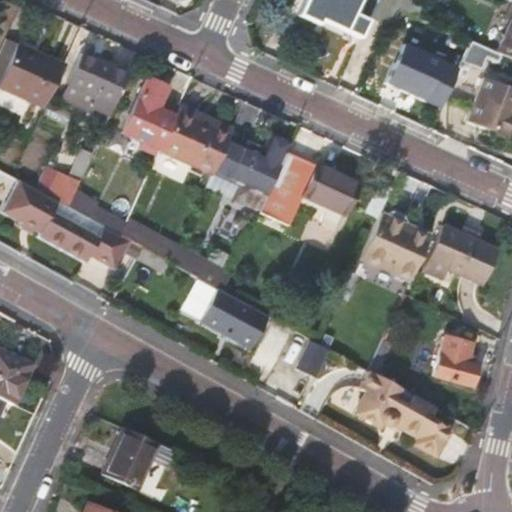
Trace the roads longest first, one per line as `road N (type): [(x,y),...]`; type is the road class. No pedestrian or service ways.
road 1 (residential): [(419,511),(93,332)]
road 2 (residential): [(202,60),(511,196)]
road 3 (residential): [(14,511),(93,332)]
road 4 (residential): [(72,0),(202,60)]
road 5 (residential): [(490,503),(511,376)]
